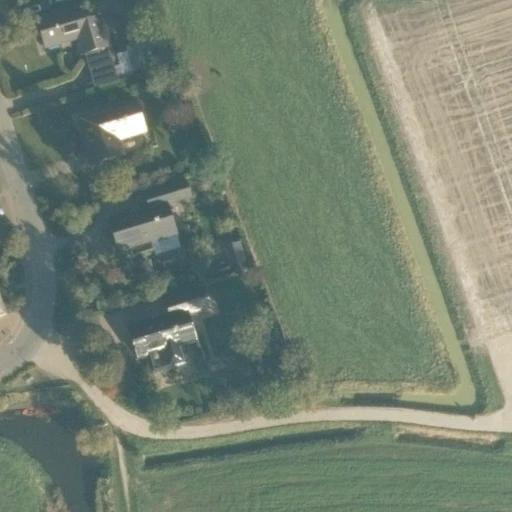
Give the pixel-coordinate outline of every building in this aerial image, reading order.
[(70,13),(68,8),(51,13),(52,17),(38,22),(46,49),(78,40),(83,56),(109,48),(100,18),(85,23),(81,10),(70,13)] [(126,49),(134,75),(156,68),(148,42),(126,49)] [(146,133),(136,102),(79,120),(93,165),(115,159),(110,143),(146,133)] [(154,251),(152,243),(177,236),(168,207),(193,200),(187,181),(145,194),(150,210),(110,222),(119,253),(130,250),(132,258),(154,251)] [(246,263),(240,243),(225,248),(231,268),(246,263)] [(186,365),(180,347),(196,342),(189,317),(212,310),(205,287),(165,299),(170,317),(130,329),(139,360),(146,357),(152,375),(175,368),(186,365)] [(257,381),(261,381),(264,378),(264,369),(261,367),(257,367),(254,369),(254,378),(257,381)] [(284,390),(286,402),(296,400),(294,388),(284,390)] [(237,396),(240,406),(251,403),(248,393),(237,396)]
